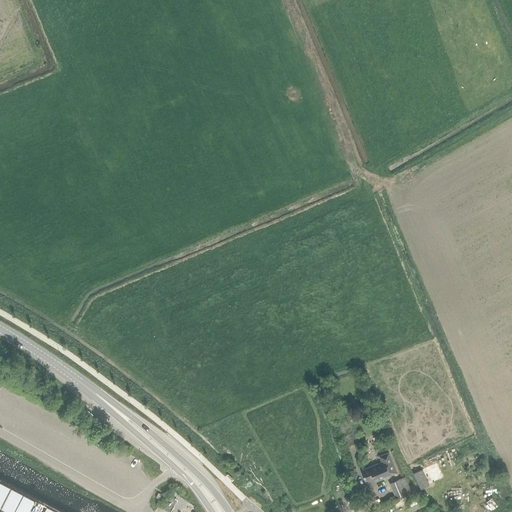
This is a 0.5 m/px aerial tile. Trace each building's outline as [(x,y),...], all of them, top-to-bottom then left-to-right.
[(347,447),(358,442),(354,431),(342,436),(347,447)] [(377,464),(360,471),(364,481),(372,477),(375,482),(383,479),(383,477),(387,475),(387,477),(397,473),(388,453),(379,456),(382,463),(378,465),(377,464)] [(422,488),(430,484),(422,468),(414,472),(422,488)] [(405,477),(389,484),(396,498),(412,492),(405,477)] [(171,498),(164,510),(168,511),(170,511),(176,501),(171,498)]
